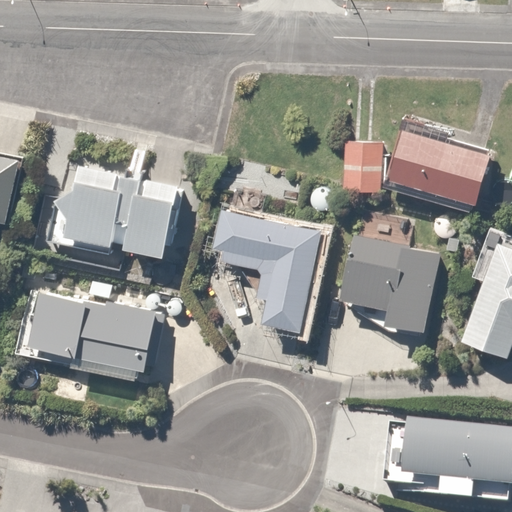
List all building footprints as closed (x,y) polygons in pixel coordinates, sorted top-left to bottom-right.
[(412,116),(392,183),(488,211),(507,144),(412,116)] [(387,137),(344,136),(343,189),(387,189),(387,137)] [(35,157),(0,150),(0,222),(21,226),(35,157)] [(200,187),(64,159),(47,240),(124,256),(126,248),(185,260),(200,187)] [(314,329),(332,227),(263,215),(267,192),(238,187),(234,210),(221,208),(214,247),(230,250),(229,259),(277,267),(268,321),(314,329)] [(410,220),(367,213),(353,303),(389,328),(426,333),(427,328),(441,330),(453,250),(407,243),(410,220)] [(511,228),(491,222),(475,276),(485,279),(467,338),(511,351),(511,228)] [(0,354),(1,355),(12,295),(0,292),(0,354)] [(174,314),(52,292),(44,350),(164,371),(174,314)] [(511,424),(385,415),(380,483),(420,486),(420,499),(511,505),(511,424)]
